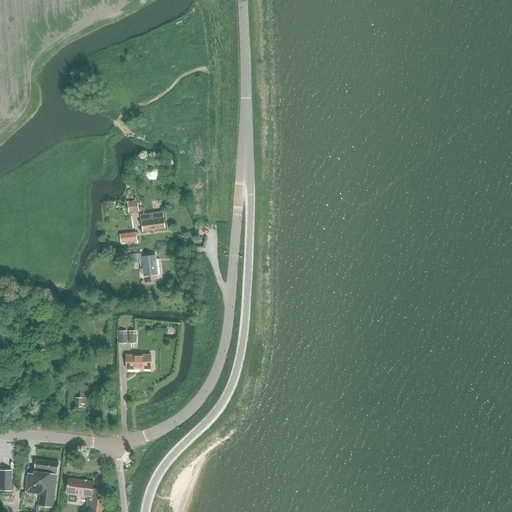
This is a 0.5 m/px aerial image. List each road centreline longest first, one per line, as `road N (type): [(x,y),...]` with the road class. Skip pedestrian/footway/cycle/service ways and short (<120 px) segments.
road 1 (tertiary): [(145,511),(163,466),(221,403),(239,360),(251,196),(246,126)]
road 2 (tertiary): [(117,445),(184,413),(219,362),(246,126)]
road 3 (tertiary): [(246,126),(242,0)]
